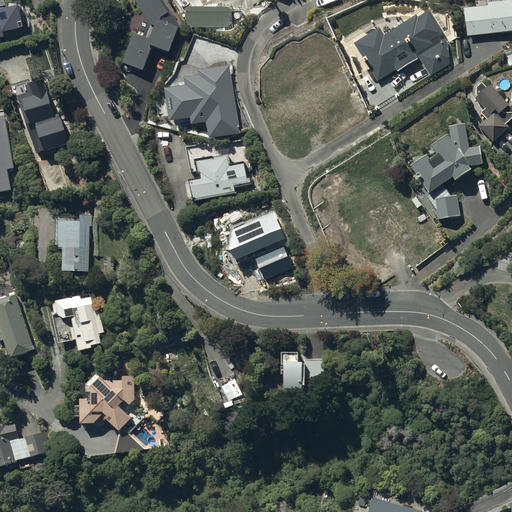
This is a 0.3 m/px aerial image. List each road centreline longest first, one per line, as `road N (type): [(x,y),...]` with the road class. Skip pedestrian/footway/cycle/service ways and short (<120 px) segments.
road 1 (residential): [(80,0),(75,39),(87,80),(184,265),(243,311),(322,313)]
road 2 (residential): [(511,195),(378,311)]
road 3 (residential): [(282,177),(312,251),(322,313)]
road 4 (residential): [(417,312),(479,340),(511,385)]
